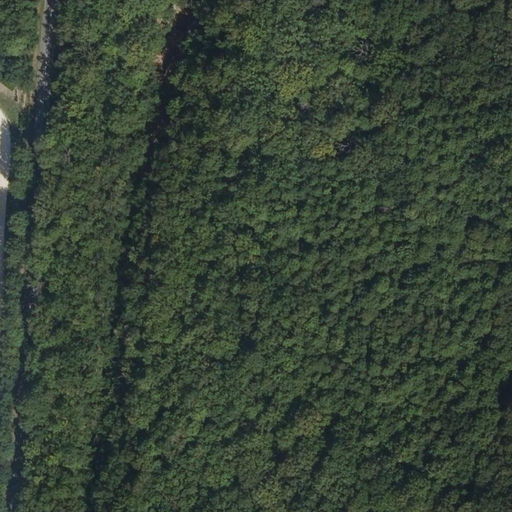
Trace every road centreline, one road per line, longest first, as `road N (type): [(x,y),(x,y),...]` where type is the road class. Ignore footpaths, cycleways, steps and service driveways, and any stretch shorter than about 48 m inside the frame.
road 1 (track): [(257,0),(191,184),(183,277),(217,350),(252,386),(253,413),(220,511)]
road 2 (secondary): [(7,511),(48,0)]
